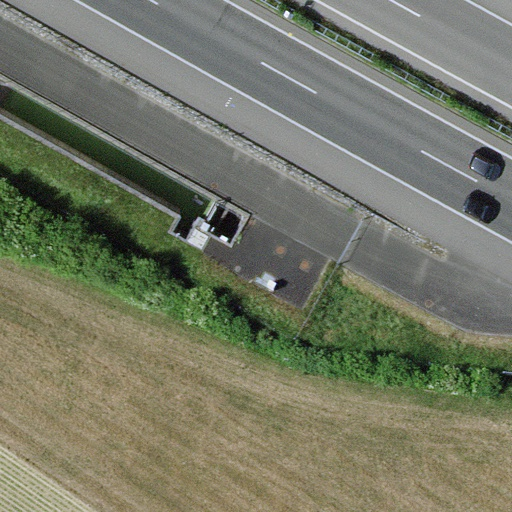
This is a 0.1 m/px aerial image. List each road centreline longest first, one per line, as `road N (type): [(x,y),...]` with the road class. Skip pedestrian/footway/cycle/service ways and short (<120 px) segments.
road 1 (motorway): [(149,0),(511,200)]
road 2 (motorway): [(511,66),(390,0)]
